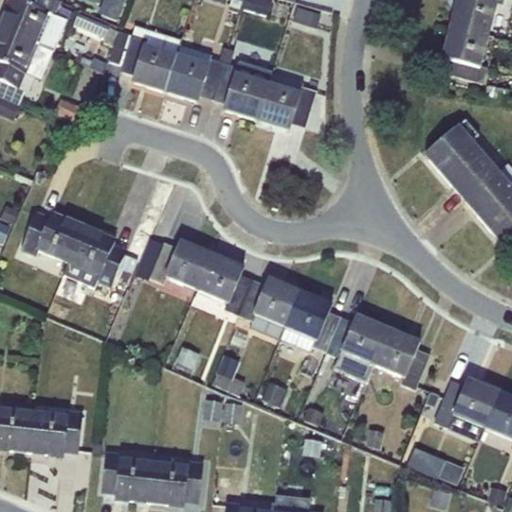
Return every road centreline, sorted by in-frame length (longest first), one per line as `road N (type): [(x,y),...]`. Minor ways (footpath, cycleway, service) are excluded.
road 1 (residential): [(116,121),(198,142),(247,207),(282,230),(373,189)]
road 2 (residential): [(373,189),(346,109),(364,0)]
road 3 (residential): [(511,314),(451,279),(373,189)]
